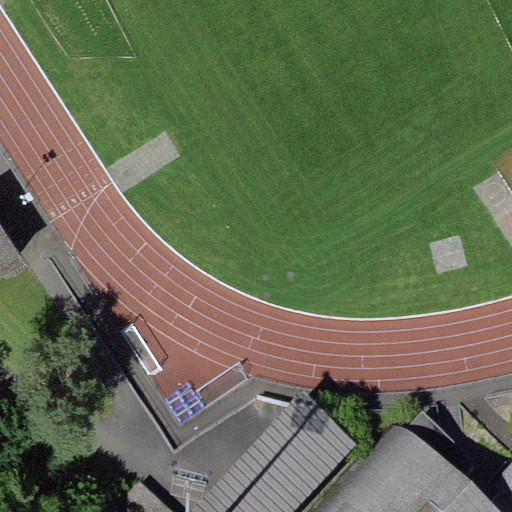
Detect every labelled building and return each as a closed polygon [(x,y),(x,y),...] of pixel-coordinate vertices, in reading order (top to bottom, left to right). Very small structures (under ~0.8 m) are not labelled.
[(0,277),(26,261),(0,220),(0,277)] [(291,511),(356,446),(304,390),(190,511),(291,511)] [(424,409),(404,431),(437,462),(458,440),(424,409)] [(404,431),(395,423),(309,511),(494,511),(479,496),(437,462),(404,431)] [(511,511),(511,461),(479,496),(494,511),(511,511)]
